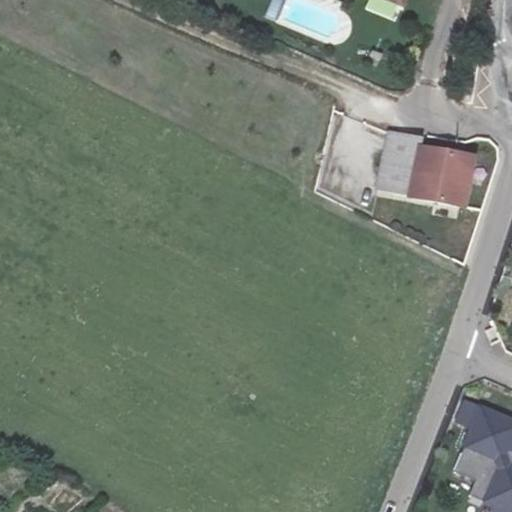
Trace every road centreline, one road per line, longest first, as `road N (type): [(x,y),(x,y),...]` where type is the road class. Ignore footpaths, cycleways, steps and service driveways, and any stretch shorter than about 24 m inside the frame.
road 1 (residential): [(511,165),(456,350),(391,511)]
road 2 (unclassified): [(511,92),(455,120),(300,74)]
road 3 (track): [(116,0),(300,74)]
